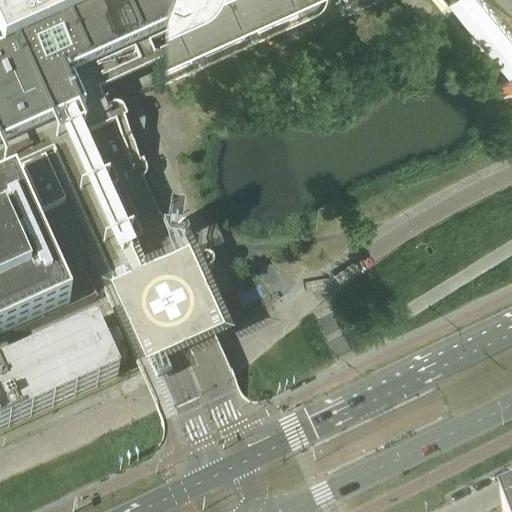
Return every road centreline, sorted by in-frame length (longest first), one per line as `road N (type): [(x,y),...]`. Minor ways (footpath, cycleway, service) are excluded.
road 1 (residential): [(511,177),(403,229),(234,352),(0,462)]
road 2 (primary): [(511,333),(127,511)]
road 3 (primary): [(296,511),(511,405)]
road 4 (unknown): [(31,72),(185,0)]
